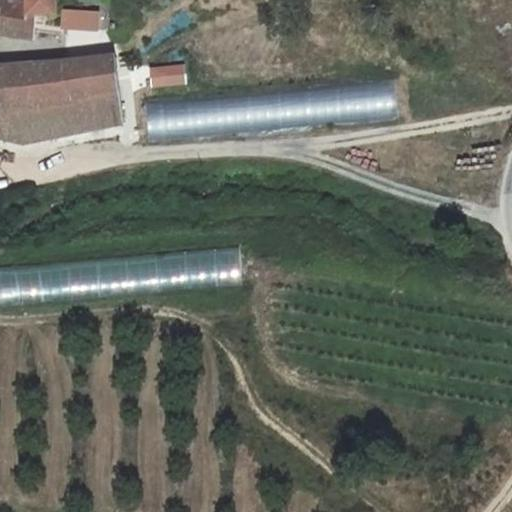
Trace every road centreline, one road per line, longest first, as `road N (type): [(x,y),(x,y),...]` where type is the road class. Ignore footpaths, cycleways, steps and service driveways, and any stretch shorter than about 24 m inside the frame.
road 1 (track): [(0,176),(86,160),(333,142),(511,111)]
road 2 (track): [(0,320),(137,311),(198,322),(224,341),(261,409),(384,511)]
road 3 (track): [(510,218),(274,147)]
